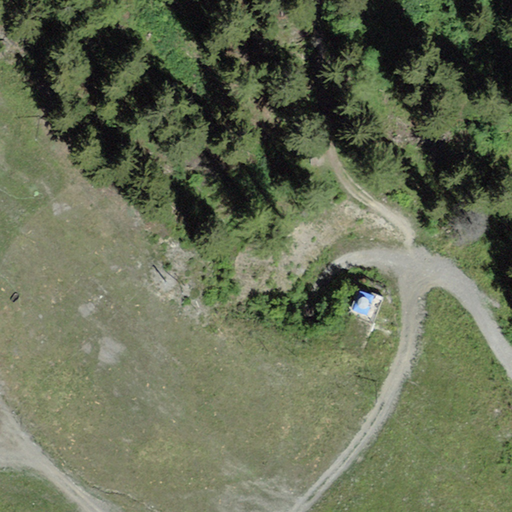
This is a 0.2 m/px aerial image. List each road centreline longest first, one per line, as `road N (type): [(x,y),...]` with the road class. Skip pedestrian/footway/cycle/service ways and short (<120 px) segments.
road 1 (track): [(301,511),(337,476),(403,380),(414,339),(409,293),(419,271),(446,272),(511,357)]
road 2 (track): [(0,388),(105,511)]
